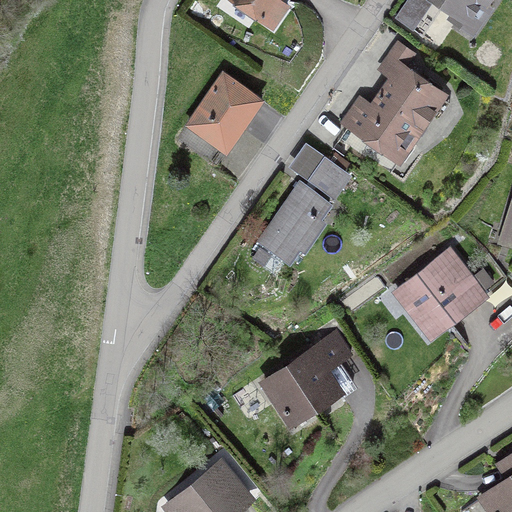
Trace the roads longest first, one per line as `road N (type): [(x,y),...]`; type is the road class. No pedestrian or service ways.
road 1 (residential): [(115,386),(386,0)]
road 2 (residential): [(166,0),(155,25),(115,386)]
road 3 (residential): [(511,415),(367,511)]
road 4 (residential): [(115,386),(98,511)]
